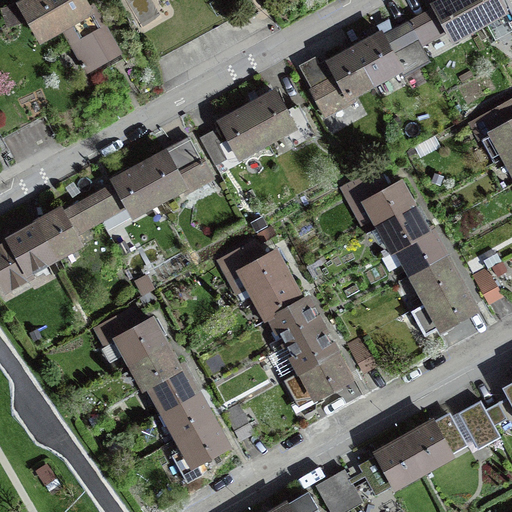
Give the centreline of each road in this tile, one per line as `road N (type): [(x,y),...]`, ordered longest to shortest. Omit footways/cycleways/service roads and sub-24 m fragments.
road 1 (residential): [(359,0),(0,197)]
road 2 (residential): [(511,331),(191,511)]
